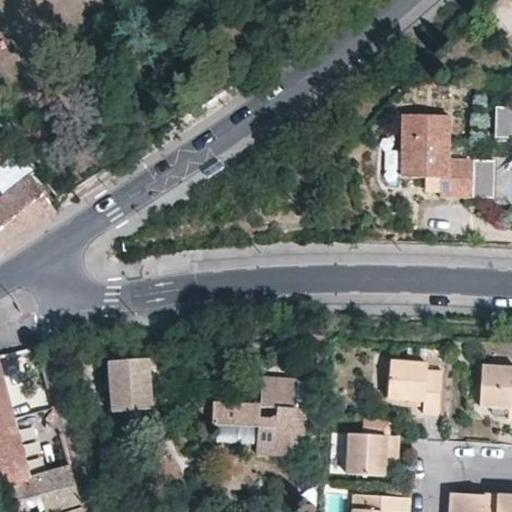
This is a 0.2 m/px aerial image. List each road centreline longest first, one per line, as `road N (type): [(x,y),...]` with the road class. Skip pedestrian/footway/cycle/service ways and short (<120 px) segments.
road 1 (residential): [(63,285),(86,296),(314,278),(511,285)]
road 2 (secondary): [(42,252),(367,31),(400,0)]
road 3 (residential): [(97,511),(52,339),(63,285)]
road 4 (residential): [(427,511),(430,464),(511,468)]
